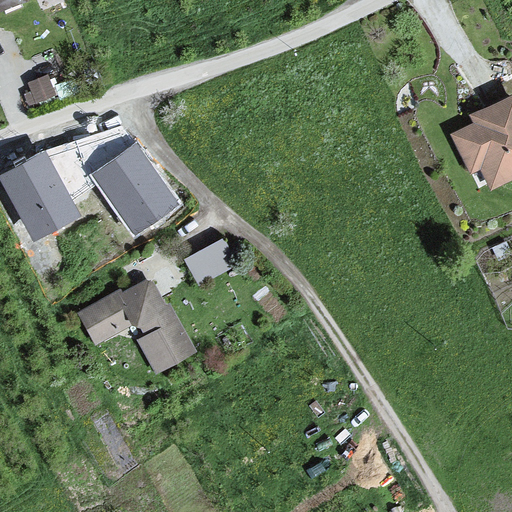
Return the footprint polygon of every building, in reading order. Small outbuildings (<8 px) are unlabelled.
[(0,0),(0,11),(26,0),(0,0)] [(50,69),(26,77),(33,98),(57,91),(50,69)] [(511,94),(509,89),(459,110),(462,119),(440,128),(462,169),(474,166),(481,185),(511,170),(511,94)] [(137,142),(89,174),(134,240),(181,208),(137,142)] [(0,180),(33,242),(82,217),(46,150),(0,174),(0,180)] [(237,265),(222,238),(184,259),(199,286),(237,265)] [(148,270),(77,311),(95,343),(140,316),(148,330),(138,336),(158,371),(195,349),(148,270)] [(389,500),(406,491),(382,448),(365,457),(389,500)]
